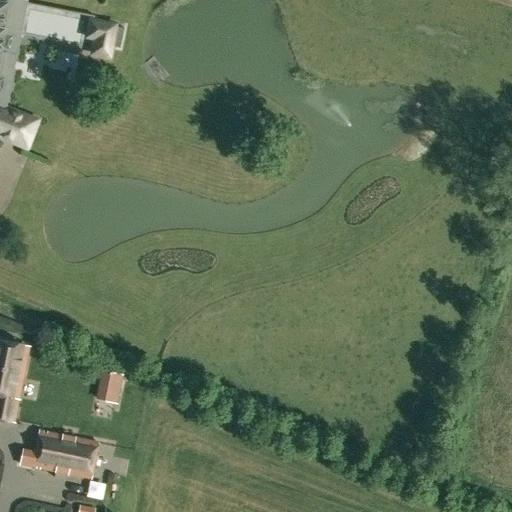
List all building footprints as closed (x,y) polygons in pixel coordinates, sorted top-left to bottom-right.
[(4,0),(4,3),(0,2),(0,136),(6,139),(16,113),(0,107),(0,73),(2,74),(7,52),(0,51),(0,48),(4,30),(1,30),(6,9),(22,12),(24,3),(92,16),(92,20),(91,20),(90,21),(103,24),(99,45),(110,47),(111,44),(119,46),(123,27),(115,25),(93,21),(94,16),(92,15),(92,14),(90,13),(90,15),(71,11),(72,10),(69,9),(69,11),(50,7),(51,6),(48,5),(48,7),(30,3),(30,2),(28,1),(27,2),(15,0),(4,0)] [(79,16),(45,13),(42,37),(77,40),(79,16)] [(31,51),(31,80),(49,80),(49,51),(31,51)] [(16,345),(17,341),(15,338),(4,336),(1,338),(1,342),(0,341),(0,418),(13,421),(28,347),(16,345)] [(63,359),(76,364),(80,351),(67,347),(63,359)] [(102,368),(96,397),(115,401),(121,372),(102,368)] [(91,478),(99,442),(40,431),(38,440),(40,441),(38,453),(24,450),(21,464),(91,478)]
